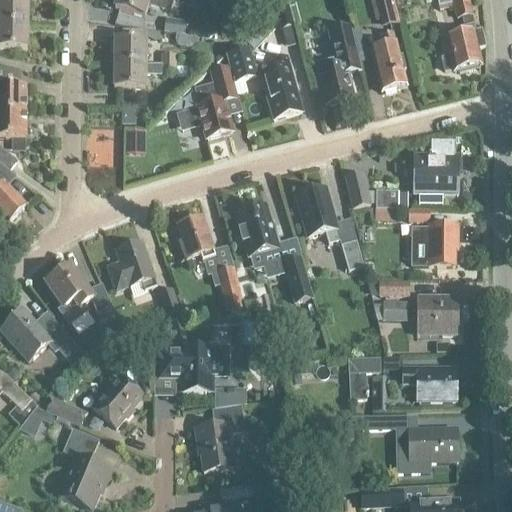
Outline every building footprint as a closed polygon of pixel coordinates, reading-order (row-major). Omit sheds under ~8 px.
[(117,0),(114,12),(145,21),(149,8),(166,13),(166,12),(169,3),(158,0),(117,0)] [(202,0),(199,12),(210,16),(214,3),(202,0)] [(393,0),(377,0),(371,2),(376,24),(381,23),(382,32),(400,27),(393,0)] [(445,3),(456,0),(427,0),(434,21),(449,17),(445,3)] [(468,0),(466,0),(452,4),(457,23),(473,19),(468,0)] [(0,27),(28,28),(28,3),(0,2),(0,27)] [(166,12),(166,13),(178,17),(181,7),(169,3),(166,12)] [(288,8),(278,11),(274,12),(280,33),(294,29),(288,8)] [(165,21),(164,34),(185,37),(187,24),(165,21)] [(212,24),(202,28),(208,42),(214,39),(218,37),(212,24)] [(263,24),(258,29),(269,39),(273,34),(267,29),(268,28),(263,24)] [(28,28),(0,27),(0,52),(28,52),(28,28)] [(447,43),(450,59),(440,61),(444,76),(454,74),(454,75),(457,74),(460,76),(467,74),(469,71),(481,69),(476,52),(485,50),(481,34),(476,35),(474,27),(445,34),(447,43)] [(323,67),(316,68),(318,78),(326,109),(329,108),(331,109),(337,108),(338,106),(337,104),(344,102),(344,104),(353,102),(348,80),(346,72),(358,69),(349,30),(330,35),(336,63),(323,67)] [(143,32),(142,39),(148,39),(154,43),(162,43),(162,35),(143,32)] [(384,50),(370,54),(381,97),(407,90),(403,73),(405,72),(402,58),(399,59),(393,35),(381,38),(384,50)] [(194,51),(195,39),(166,37),(165,49),(194,51)] [(114,43),(114,67),(146,68),(146,43),(114,43)] [(235,86),(245,83),(257,80),(249,52),(227,58),(235,86)] [(162,59),(162,68),(176,68),(176,59),(162,59)] [(276,74),(274,74),(261,78),(274,125),(302,117),(286,62),(273,65),(276,74)] [(146,68),(114,67),(114,92),(146,92),(146,78),(162,79),(162,77),(162,68),(146,68)] [(176,68),(162,68),(162,77),(176,77),(176,68)] [(197,113),(188,115),(193,133),(202,130),(206,143),(229,136),(233,135),(230,124),(228,124),(226,119),(228,118),(225,106),(238,103),(234,88),(229,71),(211,76),(214,87),(195,92),(200,112),(197,113)] [(0,90),(0,116),(27,116),(27,90),(21,90),(0,90)] [(136,112),(122,112),(122,129),(136,129),(136,112)] [(27,116),(0,116),(0,142),(27,142),(27,116)] [(108,139),(106,122),(82,125),(84,142),(108,139)] [(414,160),(414,199),(457,199),(458,160),(453,160),(453,147),(431,147),(431,160),(414,160)] [(0,166),(7,173),(16,163),(0,150),(0,166)] [(0,167),(0,215),(9,226),(27,210),(9,190),(18,182),(0,167)] [(371,209),(363,178),(345,182),(353,213),(371,209)] [(325,193),(299,201),(296,201),(308,241),(325,236),(328,248),(340,244),(325,193)] [(376,195),(376,213),(389,213),(398,213),(398,195),(376,195)] [(243,217),(237,218),(242,234),(239,234),(243,246),(245,245),(249,260),(250,260),(259,257),(271,254),(274,266),(282,263),(283,269),(285,268),(301,264),(302,263),(296,243),(279,247),(276,238),(274,238),(266,210),(260,212),(259,208),(242,213),(243,217)] [(375,224),(375,226),(398,226),(398,213),(389,213),(376,213),(375,213),(375,224)] [(430,227),(430,214),(408,214),(408,227),(430,227)] [(213,254),(201,222),(177,231),(182,246),(179,247),(186,264),(200,259),(202,265),(216,260),(213,254)] [(411,266),(411,270),(428,271),(455,271),(455,254),(458,254),(458,230),(429,230),(429,232),(428,246),(411,245),(411,266)] [(344,248),(341,249),(349,276),(364,271),(356,244),(344,248)] [(157,292),(154,282),(142,247),(117,256),(121,268),(109,272),(117,295),(141,287),(144,296),(157,292)] [(307,257),(309,282),(331,280),(329,255),(307,257)] [(285,268),(283,269),(286,277),(294,307),(313,302),(302,263),(301,264),(285,268)] [(89,314),(84,308),(93,302),(70,270),(46,287),(63,311),(59,314),(69,328),(89,314)] [(245,312),(234,271),(216,276),(227,317),(245,312)] [(379,285),(378,300),(378,301),(410,301),(410,285),(379,285)] [(172,292),(160,296),(174,337),(186,333),(172,292)] [(418,340),(457,340),(457,302),(418,301),(418,340)] [(383,306),(383,309),(382,325),(382,326),(406,326),(406,306),(383,306)] [(374,308),(372,309),(376,324),(377,325),(382,325),(383,309),(374,308)] [(120,332),(111,311),(98,317),(109,343),(124,340),(120,332)] [(23,314),(0,335),(29,366),(48,349),(51,346),(58,355),(71,344),(56,326),(43,336),(34,327),(23,314)] [(266,344),(266,324),(245,324),(245,344),(266,344)] [(124,340),(126,345),(130,346),(134,346),(137,344),(138,340),(137,336),(133,334),(127,335),(125,337),(124,340)] [(160,357),(160,381),(182,381),(182,386),(182,396),(213,396),(213,381),(226,381),(226,349),(212,349),(212,354),(182,354),(182,357),(160,357)] [(141,350),(137,361),(148,364),(151,353),(141,350)] [(441,357),(427,358),(428,370),(442,369),(441,357)] [(380,362),(355,364),(348,364),(350,405),(367,404),(367,400),(369,400),(368,390),(366,390),(365,378),(381,377),(380,362)] [(408,362),(383,362),(383,374),(402,374),(402,373),(408,373),(408,362)] [(307,365),(299,366),(301,378),(309,377),(307,365)] [(8,373),(6,378),(10,383),(12,385),(19,384),(20,378),(18,376),(14,371),(8,373)] [(408,373),(402,373),(402,374),(402,390),(417,390),(417,406),(457,406),(456,378),(434,378),(434,373),(408,373)] [(93,413),(116,433),(126,422),(127,423),(134,415),(132,414),(143,401),(120,381),(93,413)] [(14,387),(4,398),(16,410),(22,415),(32,404),(29,401),(14,387)] [(36,393),(29,401),(32,404),(36,408),(43,400),(36,393)] [(216,413),(244,409),(244,395),(216,395),(216,413)] [(52,402),(46,417),(53,420),(70,427),(80,432),(87,417),(61,406),(52,402)] [(16,410),(8,419),(21,431),(30,420),(36,412),(37,410),(36,408),(32,404),(22,415),(16,410)] [(211,414),(214,430),(194,433),(197,450),(199,449),(204,476),(234,472),(230,446),(232,445),(231,438),(245,436),(241,410),(211,414)] [(36,412),(30,420),(42,425),(49,428),(53,420),(46,417),(46,416),(36,412)] [(393,434),(392,421),(362,422),(362,435),(393,434)] [(62,457),(75,462),(58,502),(83,511),(93,511),(103,489),(105,490),(111,476),(90,467),(100,444),(72,433),(62,457)] [(409,435),(397,435),(397,478),(429,477),(429,467),(458,467),(457,434),(409,435)] [(300,473),(313,471),(313,463),(311,455),(297,456),(300,473)] [(251,488),(252,500),(253,505),(283,501),(281,484),(251,488)] [(403,492),(361,495),(361,511),(403,511),(404,511),(403,492)]
